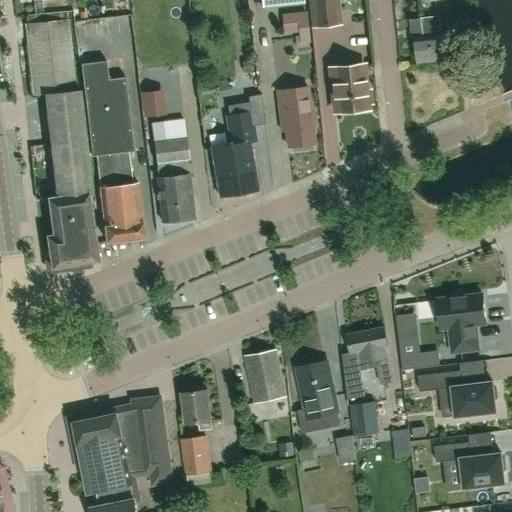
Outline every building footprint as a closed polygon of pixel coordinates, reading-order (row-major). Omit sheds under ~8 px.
[(303,4),(302,0),(260,0),(261,8),(303,4)] [(312,0),(315,24),(339,22),(336,0),(312,0)] [(96,18),(112,14),(109,1),(93,5),(96,18)] [(68,19),(67,19),(67,12),(25,16),(26,23),(27,23),(35,95),(51,93),(63,196),(49,198),(54,235),(48,236),(52,268),(98,261),(88,193),(92,192),(81,90),(77,90),(68,19)] [(418,61),(450,57),(447,34),(442,34),(440,16),(423,18),(425,36),(415,38),(418,61)] [(129,150),(129,152),(134,151),(125,77),(108,79),(106,61),(80,64),(91,156),(97,155),(129,150)] [(369,103),(371,101),(370,91),(368,89),(366,90),(363,64),(331,67),(335,111),(367,108),(367,104),(369,103)] [(311,149),(311,143),(314,142),(307,86),(278,90),(282,125),(286,124),(289,145),(291,145),(293,151),(311,149)] [(249,101),(253,124),(264,122),(259,93),(248,95),(249,101)] [(240,113),(228,115),(226,116),(231,143),(212,147),(220,194),(254,187),(246,143),(256,141),(249,101),(239,103),(240,113)] [(163,222),(195,217),(186,138),(169,140),(169,136),(164,136),(162,124),(153,125),(159,177),(157,177),(163,222)] [(129,150),(97,155),(107,241),(145,237),(139,183),(133,183),(129,152),(129,150)] [(484,293),(466,295),(464,293),(458,294),(456,296),(438,298),(441,327),(450,326),(452,351),(479,348),(476,323),(486,322),(484,293)] [(385,347),(389,346),(385,326),(346,334),(350,354),(356,352),(360,369),(378,365),(381,383),(392,381),(385,347)] [(255,403),(286,396),(277,349),(245,355),(255,403)] [(339,414),(328,360),(296,367),(307,420),(339,414)] [(461,369),(419,374),(421,390),(439,388),(453,387),(456,415),(497,410),(495,400),(498,397),(497,387),(494,384),(493,380),(486,381),(464,384),(462,369),(461,369)] [(201,430),(215,428),(214,420),(211,420),(208,395),(207,390),(182,394),(187,425),(200,423),(201,430)] [(117,413),(73,422),(89,492),(97,491),(100,506),(92,507),(93,511),(140,511),(135,480),(175,473),(161,403),(156,400),(145,416),(137,410),(117,414),(117,413)] [(379,432),(376,401),(350,405),(354,435),(355,447),(380,444),(379,432)] [(212,472),(207,435),(180,439),(186,475),(212,472)] [(353,435),(337,438),(342,462),(356,460),(353,435)] [(471,441),(435,445),(437,461),(461,458),(465,486),(505,482),(504,471),(506,468),(505,458),(502,456),(502,452),(472,455),(471,441)]
